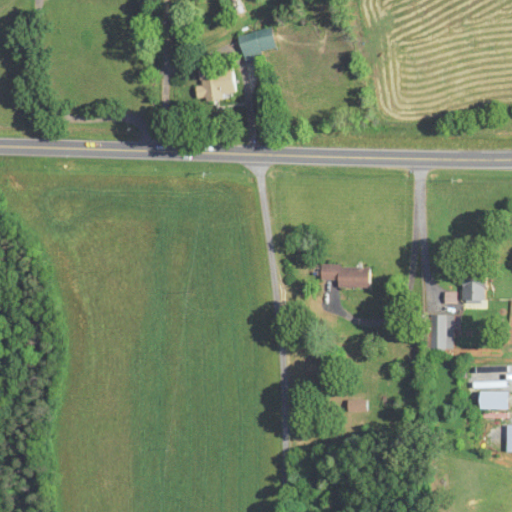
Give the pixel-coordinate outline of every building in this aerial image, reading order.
[(236,33),(240,58),(273,53),(268,27),(236,33)] [(233,97),(233,68),(198,69),(198,85),(194,85),(194,98),(233,97)] [(370,267),(319,266),(319,282),(335,282),(335,288),(369,289),(370,267)] [(481,280),(459,280),(459,303),(481,303),(481,280)] [(346,401),(346,413),(366,413),(366,401),(346,401)]
